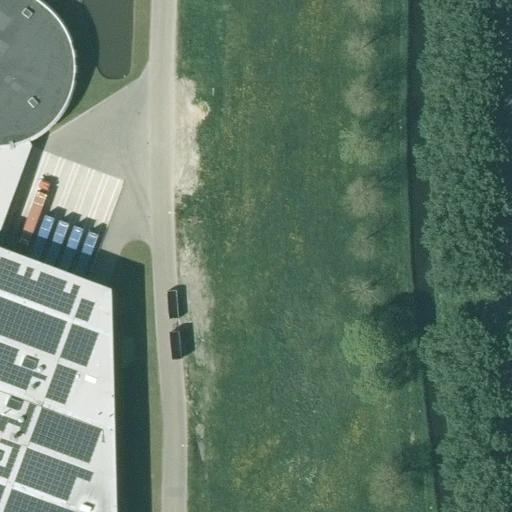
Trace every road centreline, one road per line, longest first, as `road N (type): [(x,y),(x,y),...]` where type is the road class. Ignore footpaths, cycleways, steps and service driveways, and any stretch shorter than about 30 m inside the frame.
road 1 (unclassified): [(172,511),(163,0)]
road 2 (secondary): [(507,0),(503,145),(511,283)]
